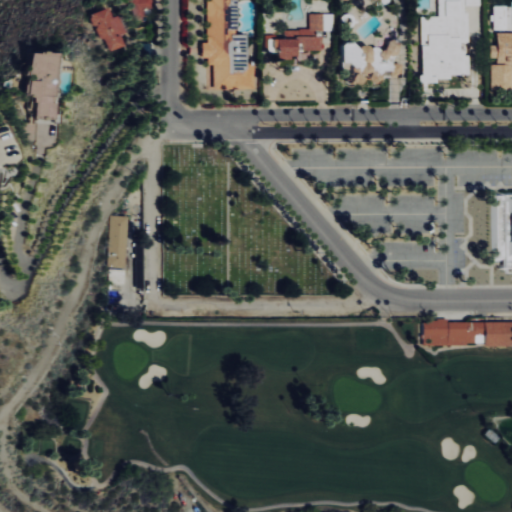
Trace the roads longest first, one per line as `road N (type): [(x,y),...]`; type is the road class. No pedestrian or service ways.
road 1 (residential): [(155,307),(511,304)]
road 2 (residential): [(511,114),(256,116),(229,124)]
road 3 (residential): [(234,129),(511,132)]
road 4 (residential): [(229,124),(385,305)]
road 5 (residential): [(168,0),(172,126)]
